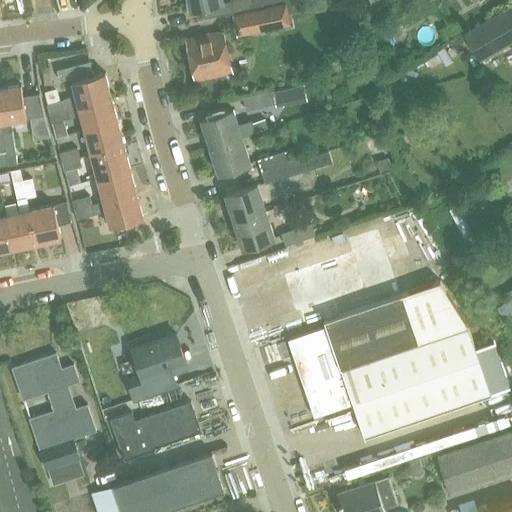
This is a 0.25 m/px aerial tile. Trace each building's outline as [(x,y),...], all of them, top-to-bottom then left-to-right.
[(192,0),(194,8),(226,1),(226,0),(192,0)] [(280,2),(279,0),(231,0),(234,11),(264,5),(280,2)] [(237,36),(292,24),(287,2),(232,14),(237,36)] [(481,58),(511,40),(511,8),(467,34),(481,58)] [(198,77),(235,69),(226,30),(189,39),(198,77)] [(46,90),(45,90),(49,104),(48,104),(50,113),(114,96),(107,72),(94,75),(91,61),(58,70),(61,81),(75,77),(75,80),(79,94),(64,98),(64,99),(61,100),(58,87),(46,90)] [(45,85),(53,84),(51,66),(43,67),(45,85)] [(24,83),(0,87),(0,97),(8,151),(10,164),(18,162),(13,130),(11,120),(28,118),(29,117),(24,83)] [(208,93),(210,108),(235,104),(233,89),(208,93)] [(247,109),(278,102),(275,89),(244,96),(247,109)] [(114,96),(50,113),(53,122),(70,117),(84,114),(88,129),(120,120),(114,96)] [(9,164),(10,164),(0,98),(0,152),(7,151),(9,164)] [(213,145),(244,135),(235,108),(205,117),(213,145)] [(95,153),(127,144),(120,120),(88,129),(95,153)] [(222,172),(252,162),(244,135),(213,145),(222,172)] [(101,177),(133,168),(127,144),(95,153),(101,177)] [(78,147),(60,152),(63,161),(81,156),(78,147)] [(262,170),(292,161),(288,149),(258,159),(262,170)] [(313,168),(333,161),(329,149),(310,156),(292,161),(262,170),(266,183),(313,168)] [(81,156),(63,161),(65,170),(83,165),(81,156)] [(39,240),(25,179),(23,179),(21,167),(12,169),(21,210),(7,213),(14,246),(39,240)] [(133,168),(101,177),(107,200),(139,192),(133,168)] [(29,196),(37,194),(33,177),(25,179),(29,196)] [(237,220),(268,209),(259,183),(229,193),(237,220)] [(107,200),(93,204),(96,213),(110,210),(114,225),(146,217),(139,192),(107,200)] [(75,209),(93,204),(91,195),(73,200),(75,209)] [(39,206),(32,208),(39,240),(64,235),(61,222),(57,203),(57,202),(39,206)] [(78,218),(96,213),(93,204),(75,209),(78,218)] [(246,246),(276,236),(268,209),(237,220),(246,246)] [(0,248),(14,246),(7,213),(0,214),(0,248)] [(286,245),(316,235),(312,223),(282,233),(286,245)] [(324,316),(400,290),(379,228),(348,239),(353,252),(284,275),(297,311),(300,310),(305,326),(325,319),(324,316)] [(324,316),(325,319),(327,326),(291,338),(317,415),(355,402),(366,435),(491,392),(469,324),(441,280),(401,294),(400,290),(324,316)] [(135,398),(166,388),(161,374),(189,364),(178,333),(134,348),(143,374),(128,379),(135,398)] [(64,367),(59,352),(15,366),(26,398),(49,390),(55,409),(30,417),(47,468),(58,465),(59,469),(71,465),(70,461),(81,457),(75,437),(98,429),(88,402),(77,406),(75,401),(68,404),(61,386),(81,380),(76,363),(64,367)] [(202,431),(192,400),(135,419),(133,411),(111,418),(125,459),(156,449),(156,446),(202,431)] [(511,430),(440,455),(453,493),(511,473),(511,430)] [(123,511),(158,511),(226,490),(213,452),(114,485),(123,511)] [(343,511),(386,511),(385,507),(399,504),(389,475),(337,492),(343,511)] [(409,511),(407,503),(395,507),(396,511),(409,511)]
